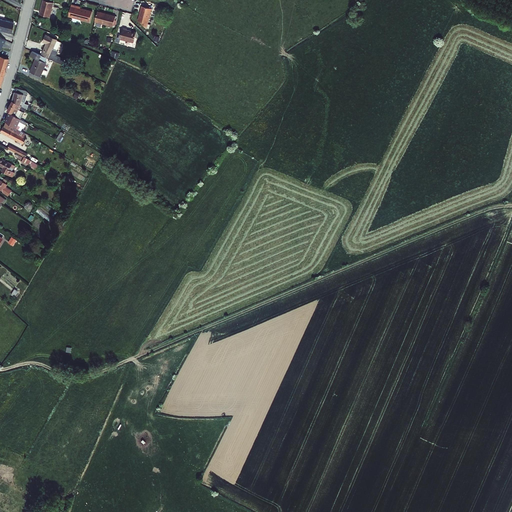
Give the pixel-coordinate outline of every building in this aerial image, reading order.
[(48,0),(42,0),(39,13),(49,16),(53,1),(48,0)] [(75,4),(72,16),(89,20),(91,10),(80,7),(80,5),(75,4)] [(150,7),(141,5),(140,11),(138,11),(137,18),(140,19),(139,20),(145,26),(150,7)] [(115,14),(97,10),(94,20),(113,25),(115,14)] [(0,19),(0,30),(11,33),(14,23),(0,19)] [(128,27),(123,25),(120,37),(134,40),(136,30),(127,28),(128,27)] [(56,39),(45,34),(41,41),(45,43),(40,54),(45,57),(59,62),(61,58),(55,55),(57,50),(52,47),(56,39)] [(40,54),(30,50),(28,55),(34,57),(32,61),(33,61),(31,67),(30,67),(28,71),(39,75),(40,73),(44,75),(46,70),(42,68),(45,61),(44,61),(45,57),(40,54)] [(0,86),(9,58),(0,55),(0,86)] [(27,89),(16,86),(12,99),(13,99),(26,106),(26,107),(28,108),(29,103),(24,102),(28,90),(27,89)] [(26,106),(13,99),(8,109),(10,110),(16,113),(16,114),(21,117),(26,107),(26,106)] [(10,110),(7,118),(14,120),(16,114),(16,113),(10,110)] [(21,117),(16,114),(14,120),(7,118),(6,120),(8,121),(22,129),(25,123),(26,123),(27,121),(21,117)] [(22,129),(8,121),(6,125),(5,125),(2,130),(24,142),(27,137),(24,135),(26,132),(22,129)] [(9,142),(8,145),(25,155),(27,152),(9,142)] [(24,155),(22,159),(30,163),(32,159),(24,155)] [(12,162),(2,157),(0,159),(0,163),(5,165),(4,166),(8,169),(11,165),(12,166),(12,164),(11,163),(12,162)] [(32,159),(30,163),(37,167),(39,163),(32,159)] [(9,169),(12,166),(11,165),(8,169),(4,166),(2,171),(12,177),(13,176),(15,174),(15,173),(12,171),(9,169)] [(4,180),(0,177),(0,183),(2,185),(0,188),(11,194),(12,192),(5,187),(7,184),(8,183),(4,180)]
